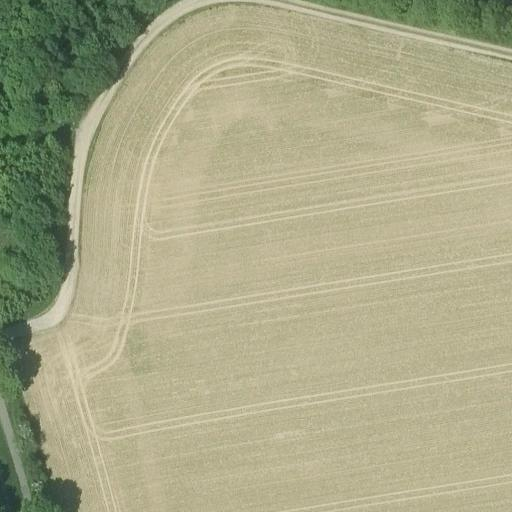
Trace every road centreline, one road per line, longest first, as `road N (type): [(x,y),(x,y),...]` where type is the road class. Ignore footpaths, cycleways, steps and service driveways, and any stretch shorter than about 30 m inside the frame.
road 1 (track): [(188,0),(155,17),(95,92),(70,209),(61,303),(50,318),(0,337)]
road 2 (track): [(511,48),(286,0)]
